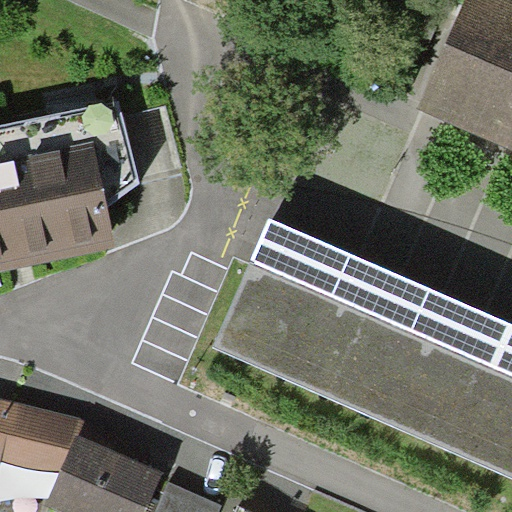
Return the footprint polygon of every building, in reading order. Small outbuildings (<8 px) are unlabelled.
[(511,6),(496,0),(473,0),(423,113),(511,150),(511,6)] [(0,132),(0,277),(27,272),(118,255),(109,208),(140,188),(122,106),(0,132)] [(511,331),(270,228),(217,347),(511,476),(511,331)] [(75,439),(82,423),(0,402),(0,476),(3,466),(57,479),(75,439)] [(51,511),(158,511),(172,482),(90,445),(75,439),(57,479),(44,509),(51,511)] [(172,482),(158,511),(217,511),(221,503),(172,482)]
